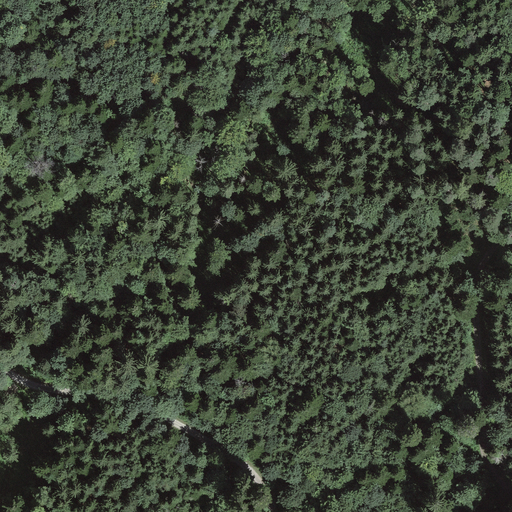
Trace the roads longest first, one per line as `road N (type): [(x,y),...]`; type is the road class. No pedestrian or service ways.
road 1 (track): [(0,365),(67,394),(113,400),(206,434),(254,473),(273,511)]
road 2 (track): [(511,226),(481,259),(473,294),(481,440),(496,481),(511,497)]
